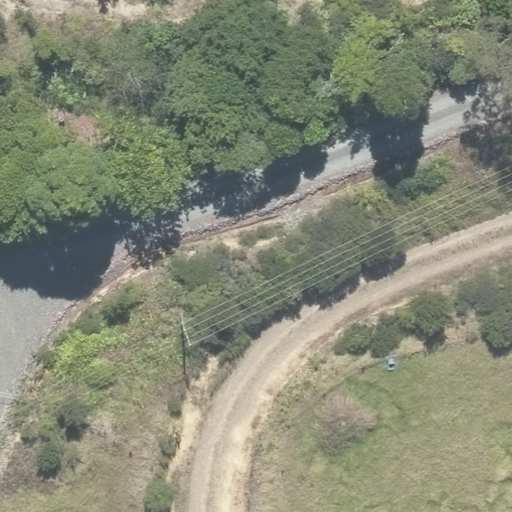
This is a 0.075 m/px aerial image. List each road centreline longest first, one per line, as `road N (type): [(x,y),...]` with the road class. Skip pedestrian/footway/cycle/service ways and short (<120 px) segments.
road 1 (residential): [(511,109),(171,222)]
road 2 (track): [(171,222),(73,263),(0,333)]
